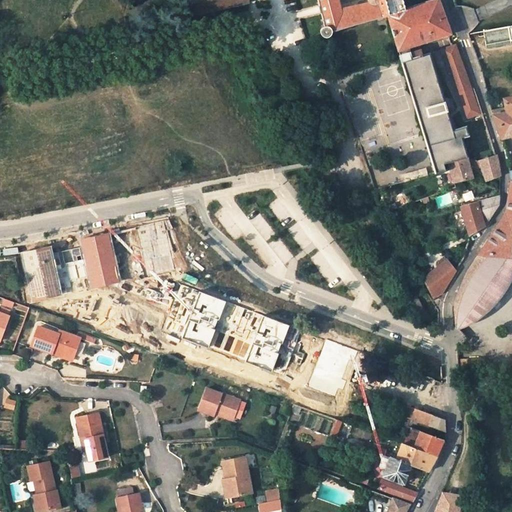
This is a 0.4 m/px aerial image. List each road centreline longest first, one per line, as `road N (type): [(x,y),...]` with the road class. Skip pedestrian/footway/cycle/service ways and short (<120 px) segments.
road 1 (unclassified): [(450,345),(267,278),(208,226),(196,197),(0,232)]
road 2 (residential): [(449,0),(507,181),(503,210),(448,303),(450,345)]
road 3 (track): [(463,335),(488,329),(493,366),(466,417),(451,492)]
road 4 (residential): [(450,345),(451,446),(418,511)]
